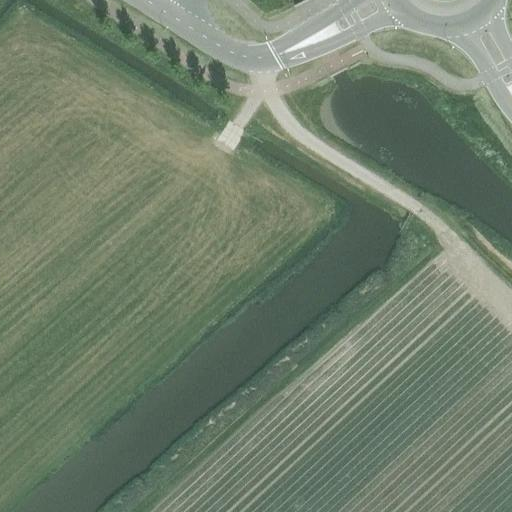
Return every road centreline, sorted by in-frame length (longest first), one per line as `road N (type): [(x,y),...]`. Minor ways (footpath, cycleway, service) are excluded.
road 1 (tertiary): [(395,5),(253,59),(143,0)]
road 2 (track): [(264,59),(264,93),(295,132),(423,212)]
